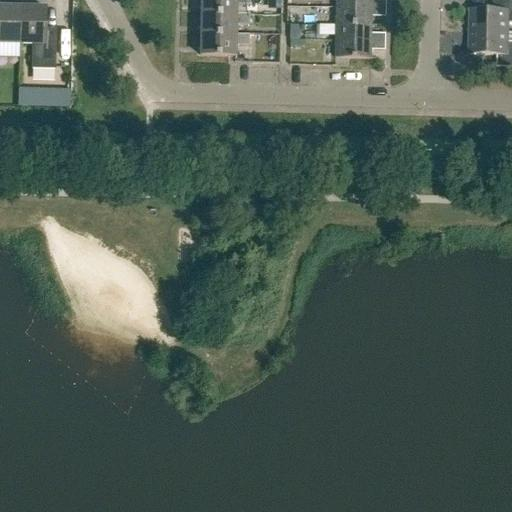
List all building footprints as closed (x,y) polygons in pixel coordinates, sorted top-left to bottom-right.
[(249,0),(200,0),(201,15),(236,16),(236,15),(236,6),(249,6),(249,0)] [(371,2),(370,0),(336,0),(336,9),(385,10),(385,2),(371,2)] [(0,44),(19,45),(20,9),(0,8),(0,44)] [(20,9),(19,45),(30,45),(29,71),(55,71),(56,35),(44,35),(45,10),(20,9)] [(385,18),(385,10),(336,9),(336,26),(370,27),(371,18),(385,18)] [(511,10),(470,10),(469,33),(508,34),(508,22),(511,22),(511,10)] [(249,16),(236,15),(236,16),(201,15),(200,36),(235,36),(236,26),(249,27),(249,16)] [(370,36),(370,27),(336,26),(335,42),(384,44),(385,36),(370,36)] [(511,42),(508,43),(508,34),(469,33),(469,56),(497,56),(497,68),(511,68),(511,42)] [(249,37),(235,36),(200,36),(200,57),(235,58),(235,47),(248,47),(249,37)] [(384,52),(384,44),(335,42),(335,60),(370,61),(370,52),(384,52)] [(31,107),(31,108),(69,109),(69,108),(70,93),(32,92),(31,107)]
